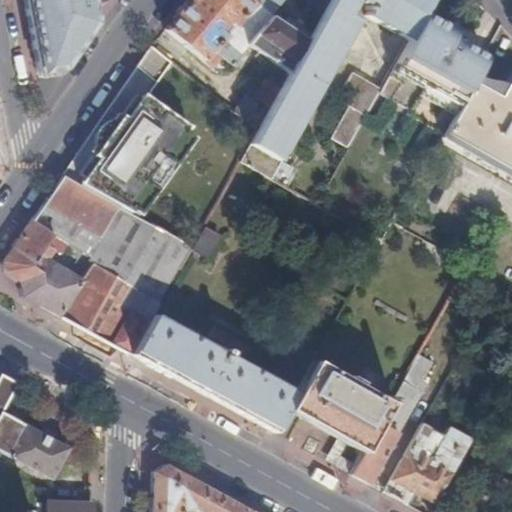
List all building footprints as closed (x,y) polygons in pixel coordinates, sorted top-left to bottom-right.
[(23,0),(36,69),(65,65),(68,64),(90,32),(94,25),(93,17),(91,5),(89,0),(23,0)] [(222,59),(231,67),(249,45),(272,18),(250,0),(189,0),(165,31),(212,70),(222,59)] [(250,0),(272,18),(272,17),(285,1),(284,0),(250,0)] [(330,0),(311,0),(310,2),(325,11),(330,0)] [(335,0),(331,7),(348,16),(357,1),(371,10),(366,18),(408,42),(423,16),(432,0),(335,0)] [(348,16),(331,7),(243,164),(272,181),(282,162),(279,160),(357,22),(348,16)] [(471,84),(484,60),(450,40),(454,33),(423,16),(408,42),(381,90),(379,95),(407,112),(405,115),(441,136),(471,84)] [(272,17),(272,18),(249,45),(259,52),(263,55),(290,73),(307,42),(286,27),(272,17)] [(290,22),(286,27),(307,42),(311,36),(290,22)] [(170,63),(148,46),(62,177),(136,218),(195,136),(148,98),(170,63)] [(338,102),(366,118),(379,95),(381,90),(353,75),(338,102)] [(270,82),(257,99),(269,110),(279,91),(270,82)] [(497,99),(471,84),(441,136),(430,156),(450,166),(455,156),(511,188),(511,92),(503,88),(497,99)] [(245,99),(235,113),(257,131),(266,116),(253,105),(245,99)] [(257,99),(253,105),(266,116),(269,110),(257,99)] [(136,218),(62,177),(46,201),(31,221),(53,236),(49,243),(59,249),(55,254),(52,252),(46,260),(81,281),(92,265),(158,306),(191,250),(136,218)] [(56,316),(81,281),(46,260),(52,252),(55,254),(59,249),(49,243),(53,236),(31,221),(3,264),(5,273),(19,283),(23,298),(56,316)] [(203,229),(191,250),(207,259),(219,237),(203,229)] [(81,281),(56,316),(130,355),(152,316),(158,306),(92,265),(81,281)] [(509,315),(505,313),(498,325),(505,328),(511,316),(509,315)] [(152,316),(130,355),(273,434),(289,406),(295,394),(227,357),(228,353),(224,351),(222,354),(152,316)] [(505,328),(503,331),(511,336),(511,316),(505,328)] [(354,469),(350,476),(369,486),(425,387),(420,384),(431,365),(418,356),(393,401),(354,469)] [(295,394),(289,406),(319,423),(316,428),(338,440),(344,444),(335,459),(354,469),(393,401),(360,383),(358,385),(346,379),(344,382),(312,364),(304,382),(295,394)] [(0,413),(15,384),(0,376),(0,413)] [(67,449),(0,413),(0,453),(50,480),(67,449)] [(421,427),(384,494),(406,506),(412,495),(443,440),(421,427)] [(443,440),(412,495),(434,506),(451,478),(458,475),(466,462),(464,455),(471,443),(448,430),(443,440)] [(338,440),(326,462),(350,476),(354,469),(335,459),(344,444),(338,440)] [(211,490),(164,465),(151,474),(149,511),(250,511),(211,490)] [(493,477),(482,496),(480,502),(497,511),(511,511),(511,481),(507,480),(506,484),(493,477)] [(458,504),(453,511),(474,511),(480,502),(482,496),(474,492),(468,503),(464,502),(458,504)] [(90,511),(90,505),(37,503),(36,511),(90,511)]
